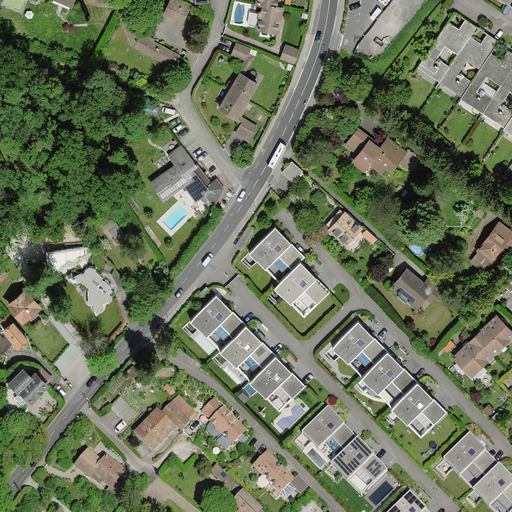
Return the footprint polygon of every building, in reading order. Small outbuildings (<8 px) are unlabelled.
[(189,5),(175,0),(169,0),(164,13),(183,21),(183,18),(189,5)] [(258,30),(280,33),(284,7),(280,6),(280,0),(256,0),(256,5),(261,6),(258,30)] [(387,45),(414,0),(391,0),(363,46),(376,54),(384,43),(387,45)] [(131,3),(118,8),(132,45),(173,67),(178,55),(143,35),(131,3)] [(471,36),(478,26),(466,19),(460,29),(449,22),(419,67),(441,82),(451,66),(438,58),(446,45),(459,54),(471,36)] [(491,53),(499,41),(488,33),(482,43),(471,36),(459,54),(451,66),(441,82),(463,96),(473,81),(459,72),(468,60),(481,68),(491,53)] [(250,142),(258,126),(242,115),(260,82),(246,73),(256,56),(258,50),(237,42),(232,54),(245,60),(237,72),(240,73),(220,108),(236,117),(235,119),(242,123),(236,134),(250,142)] [(301,49),(286,44),(281,58),(296,64),(301,49)] [(511,70),(511,52),(509,50),(503,60),(491,53),(481,68),(473,81),(463,96),(461,98),(484,113),(494,98),(480,89),(489,77),(502,86),(511,70)] [(511,70),(502,86),(494,98),(484,113),(506,127),(511,117),(511,109),(503,104),(511,91),(511,70)] [(357,154),(352,161),(364,171),(369,164),(381,173),(385,167),(392,172),(406,153),(387,138),(380,146),(358,128),(345,144),(357,154)] [(175,164),(151,181),(164,199),(184,184),(196,200),(205,194),(210,202),(215,204),(224,189),(216,179),(211,182),(198,164),(197,165),(182,145),(168,155),(175,164)] [(303,171),(292,161),(282,172),(294,182),(303,171)] [(508,199),(500,193),(492,203),(500,209),(508,199)] [(361,228),(345,212),(329,228),(345,245),(361,228)] [(125,236),(112,219),(104,225),(117,242),(125,236)] [(511,230),(499,220),(477,249),(489,258),(505,237),(511,242),(511,230)] [(276,226),(250,252),(266,268),(279,256),(292,269),(301,261),(305,256),(276,226)] [(488,260),(477,251),(469,260),(481,269),(488,260)] [(292,269),(275,286),(291,303),(304,291),(317,304),(331,291),(301,261),(292,269)] [(0,280),(8,273),(0,263),(0,280)] [(96,268),(89,267),(85,270),(83,273),(80,273),(76,275),(76,283),(85,285),(88,289),(88,304),(92,304),(96,315),(104,306),(103,303),(107,302),(108,300),(112,296),(109,293),(112,290),(108,285),(101,280),(102,278),(95,270),(96,268)] [(126,284),(115,269),(111,272),(118,288),(126,284)] [(424,283),(407,269),(390,287),(396,293),(397,292),(411,304),(410,305),(415,309),(425,298),(431,303),(443,290),(429,277),(424,283)] [(501,282),(511,291),(511,290),(511,271),(510,270),(501,282)] [(26,287),(7,302),(23,322),(42,306),(26,287)] [(247,324),(218,293),(191,319),(207,335),(220,323),(233,337),(247,324)] [(1,330),(0,329),(0,350),(1,352),(13,341),(18,346),(28,339),(8,314),(0,321),(5,326),(1,330)] [(511,330),(498,316),(453,358),(472,379),(511,341),(511,330)] [(388,351),(358,320),(332,346),(348,363),(362,350),(375,364),(388,351)] [(277,355),(247,324),(233,337),(221,350),(237,366),(249,354),(263,368),(277,355)] [(418,382),(388,351),(375,364),(361,377),(377,393),(391,380),(405,394),(418,382)] [(307,386),(277,355),(263,368),(251,380),(267,397),(279,385),(293,399),(307,386)] [(34,376),(25,367),(9,383),(28,401),(47,381),(37,372),(34,376)] [(448,413),(418,382),(405,394),(392,407),(408,424),(421,411),(435,425),(448,413)] [(163,413),(181,430),(195,415),(178,398),(163,413)] [(137,415),(120,399),(111,408),(119,416),(128,425),(137,415)] [(248,434),(215,401),(203,414),(212,423),(209,426),(233,449),(248,434)] [(359,440),(329,409),(303,435),(319,451),(332,439),(345,453),(359,440)] [(151,452),(174,430),(156,413),(134,435),(151,452)] [(501,467),(471,436),(445,461),(461,478),(473,466),(487,480),(501,467)] [(389,470),(359,440),(345,453),(332,466),(349,482),(362,469),(375,483),(389,470)] [(88,452),(77,466),(100,485),(103,481),(112,489),(109,492),(120,500),(129,489),(124,485),(118,480),(124,472),(106,457),(102,463),(88,452)] [(268,455),(255,468),(281,495),(290,485),(294,481),(268,455)] [(217,466),(211,473),(231,493),(237,486),(217,466)] [(511,477),(501,467),(487,480),(474,492),(490,509),(504,496),(511,504),(511,477)] [(294,481),(290,485),(301,495),(309,487),(299,477),(294,481)] [(430,511),(412,493),(392,511),(430,511)] [(260,511),(244,496),(234,506),(240,511),(260,511)]
